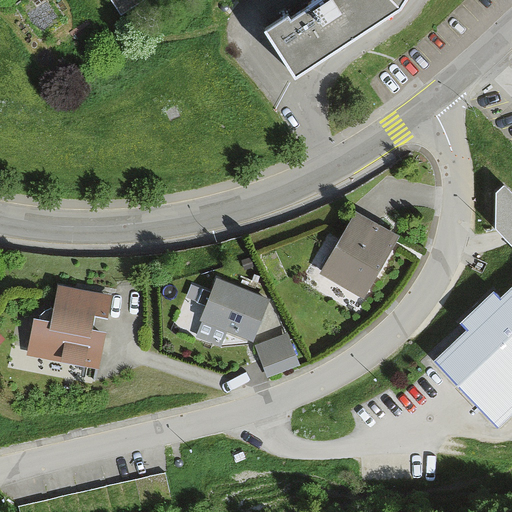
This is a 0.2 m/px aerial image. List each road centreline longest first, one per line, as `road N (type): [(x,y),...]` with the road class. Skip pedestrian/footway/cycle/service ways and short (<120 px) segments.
road 1 (residential): [(430,102),(455,150),(457,199),(431,285),(400,326),(264,409),(0,467)]
road 2 (residential): [(430,102),(324,174),(230,207),(142,225),(0,216)]
